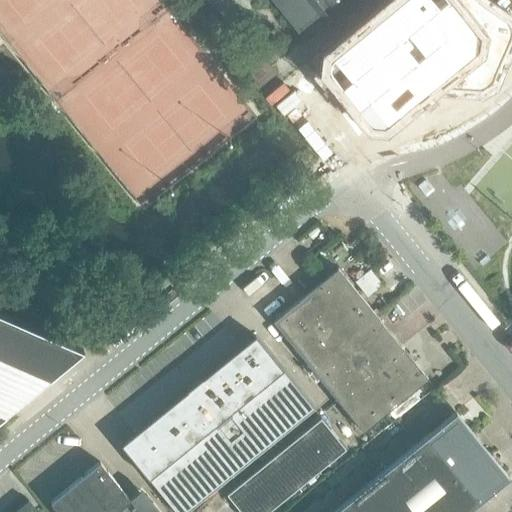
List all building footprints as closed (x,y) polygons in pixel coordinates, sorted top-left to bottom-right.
[(259,0),(260,0),(273,0),(305,39),(338,13),(349,27),(373,7),(367,0),(259,0)] [(397,0),(396,1),(335,51),(335,52),(334,52),(333,53),(332,54),(331,55),(331,56),(330,56),(330,57),(329,58),(329,59),(328,60),(328,61),(328,62),(328,63),(327,64),(327,65),(327,66),(327,67),(328,68),(328,69),(328,70),(328,71),(329,72),(329,73),(330,74),(330,75),(331,75),(365,117),(366,118),(367,119),(368,120),(369,121),(370,121),(370,122),(371,122),(372,122),(372,123),(373,123),(374,123),(375,123),(375,124),(376,124),(377,124),(378,124),(379,124),(380,124),(381,124),(382,124),(382,123),(383,123),(384,123),(385,123),(385,122),(386,122),(387,122),(387,121),(388,121),(389,120),(390,120),(390,119),(427,89),(427,88),(428,88),(429,87),(430,87),(431,87),(431,86),(432,86),(478,90),(479,89),(480,89),(481,89),(482,89),(483,89),(484,89),(484,88),(485,88),(486,88),(486,87),(487,87),(488,86),(489,86),(489,85),(490,84),(491,84),(491,83),(492,82),(492,81),(493,81),(493,80),(494,79),(511,40),(511,39),(511,38),(511,37),(511,36),(511,35),(511,30),(511,29),(511,28),(511,27),(511,26),(510,25),(510,24),(509,23),(509,22),(508,22),(508,21),(507,21),(507,20),(506,20),(506,19),(505,19),(504,18),(485,6),(484,5),(483,5),(482,4),(481,3),(480,3),(479,2),(479,1),(478,1),(477,0),(397,0)] [(306,292),(344,340),(377,313),(339,266),(306,292)] [(372,269),(357,281),(365,291),(368,295),(369,296),(384,284),(372,269)] [(312,366),(344,340),(306,292),(273,319),(312,366)] [(0,417),(33,390),(84,349),(0,312),(0,417)] [(337,398),(403,345),(377,313),(344,340),(312,366),(337,398)] [(178,511),(185,511),(315,407),(255,334),(136,431),(122,443),(178,511)] [(403,345),(337,398),(363,429),(428,377),(403,345)] [(463,511),(508,475),(506,472),(466,424),(459,415),(455,410),(330,511),(463,511)] [(243,511),(264,511),(346,446),(320,415),(226,491),(243,511)] [(101,460),(51,500),(60,511),(153,511),(158,508),(142,488),(131,497),(101,460)] [(39,511),(29,499),(12,511),(39,511)]
